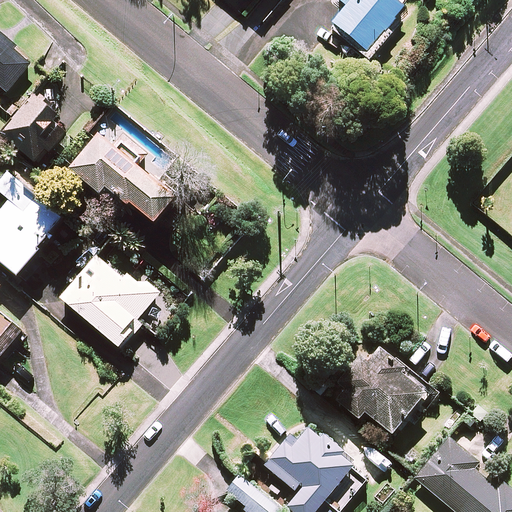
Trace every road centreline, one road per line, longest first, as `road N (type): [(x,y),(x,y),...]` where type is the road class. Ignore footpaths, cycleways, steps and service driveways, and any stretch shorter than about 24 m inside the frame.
road 1 (residential): [(363,210),(101,511)]
road 2 (residential): [(363,210),(112,0)]
road 3 (residential): [(511,36),(363,210)]
road 4 (residential): [(511,335),(363,210)]
